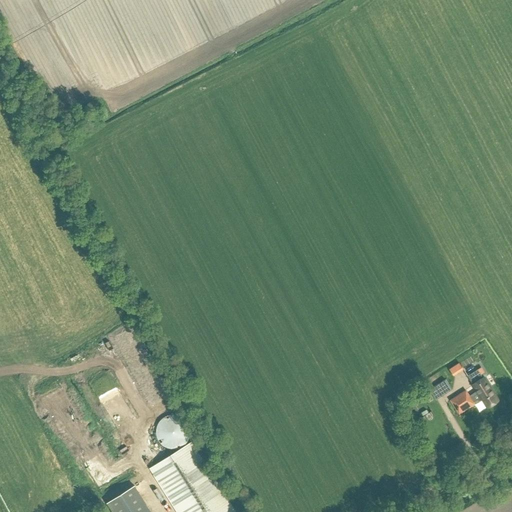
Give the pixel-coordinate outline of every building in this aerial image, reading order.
[(460,364),(467,376),(477,390),(469,395),(466,390),(451,400),(459,413),(475,404),(474,402),(481,397),(488,407),(499,400),(485,377),(484,378),(478,369),(477,369),(469,358),(460,364)] [(449,371),(453,377),(463,370),(459,364),(449,371)] [(98,415),(112,408),(108,399),(94,407),(98,415)] [(168,415),(167,415),(163,417),(160,420),(158,423),(157,426),(156,430),(156,434),(157,438),(160,443),(163,446),(166,448),(170,448),(173,449),(176,449),(179,448),(183,446),(185,443),(188,441),(190,435),(190,432),(190,429),(190,427),(189,424),(186,420),(184,418),(182,416),(178,415),(175,414),(172,414),(168,415)] [(150,469),(177,511),(237,511),(192,442),(150,469)] [(145,478),(137,483),(144,496),(153,491),(145,478)] [(151,511),(134,485),(113,498),(121,511),(151,511)]
